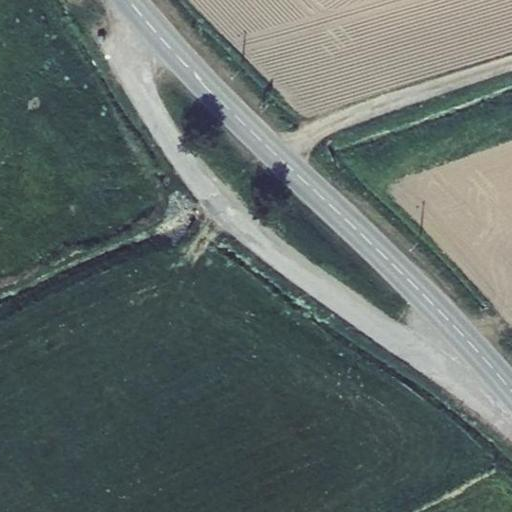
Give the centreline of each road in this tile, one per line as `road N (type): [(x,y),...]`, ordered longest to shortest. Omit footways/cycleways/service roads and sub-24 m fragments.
road 1 (secondary): [(129,0),(511,391)]
road 2 (track): [(274,152),(366,111),(511,65)]
